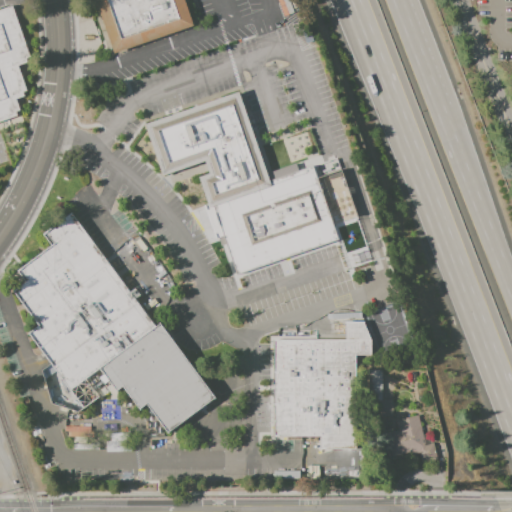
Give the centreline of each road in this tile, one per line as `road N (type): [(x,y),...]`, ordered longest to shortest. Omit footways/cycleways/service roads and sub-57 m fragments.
road 1 (motorway): [(415,167),(511,412)]
road 2 (tertiary): [(172,509),(398,508)]
road 3 (tertiary): [(54,0),(52,101),(20,199)]
road 4 (motorway): [(511,288),(440,107)]
road 5 (motorway): [(350,0),(415,167)]
road 6 (residential): [(511,127),(460,0)]
